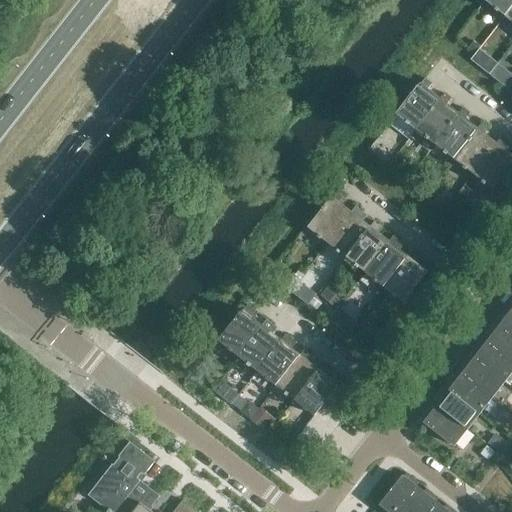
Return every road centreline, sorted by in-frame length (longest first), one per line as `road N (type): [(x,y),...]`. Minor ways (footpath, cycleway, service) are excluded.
road 1 (unclassified): [(292,511),(0,288)]
road 2 (secondary): [(0,249),(195,0)]
road 3 (residential): [(397,412),(256,299)]
road 4 (residential): [(487,298),(350,192)]
road 5 (secondary): [(95,0),(0,122)]
road 6 (residential): [(397,412),(487,298)]
road 7 (residential): [(477,511),(379,436)]
